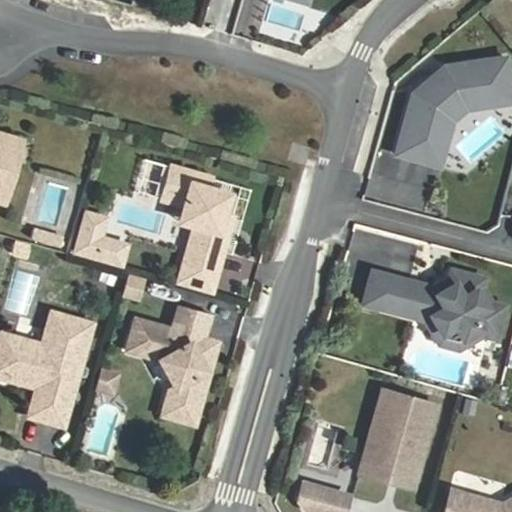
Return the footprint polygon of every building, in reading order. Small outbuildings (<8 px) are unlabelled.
[(286,0),(286,3),(316,11),(318,0),(286,0)] [(318,0),(316,11),(325,13),(328,0),(318,0)] [(419,102),(402,163),(445,175),(456,137),(448,135),(451,125),(468,110),(478,109),(479,117),(511,113),(511,67),(451,74),(443,81),(448,87),(437,97),(432,91),(419,102)] [(443,81),(432,91),(437,97),(448,87),(443,81)] [(448,135),(456,137),(458,130),(471,118),(479,117),(478,109),(468,110),(451,125),(448,135)] [(0,203),(7,206),(11,191),(23,195),(29,176),(17,172),(23,150),(0,143),(0,203)] [(35,154),(23,150),(17,172),(29,176),(35,154)] [(30,220),(60,228),(73,177),(43,169),(30,220)] [(171,174),(162,206),(183,212),(194,233),(185,268),(216,277),(231,225),(222,222),(227,201),(207,195),(209,185),(171,174)] [(23,195),(11,191),(7,206),(19,209),(23,195)] [(65,250),(118,267),(126,241),(99,233),(105,214),(78,206),(65,250)] [(2,310),(27,316),(38,274),(13,268),(2,310)] [(137,299),(141,275),(121,272),(117,296),(137,299)] [(440,291),(394,280),(386,311),(432,323),(437,320),(447,337),(460,329),(468,342),(485,332),(488,337),(502,341),(510,309),(496,306),(494,307),(485,292),(487,290),(489,282),(457,273),(455,282),(459,288),(443,297),(440,291)] [(386,311),(394,280),(378,276),(370,307),(386,311)] [(440,291),(443,297),(459,288),(455,282),(440,291)] [(487,290),(485,292),(494,307),(496,306),(487,290)] [(184,332),(147,322),(143,338),(160,343),(161,346),(158,359),(170,362),(186,391),(180,393),(173,418),(206,427),(220,379),(212,365),(226,357),(230,345),(215,341),(222,317),(191,308),(184,332)] [(104,326),(63,315),(54,347),(27,340),(16,381),(39,387),(44,385),(50,387),(49,390),(41,419),(75,429),(104,326)] [(460,329),(447,337),(445,346),(465,351),(488,337),(485,332),(468,342),(460,329)] [(27,340),(13,336),(1,377),(16,381),(27,340)] [(160,343),(143,338),(138,353),(158,359),(161,346),(160,343)] [(220,379),(226,357),(212,365),(220,379)] [(117,381),(113,393),(124,396),(129,377),(112,372),(110,379),(117,381)] [(117,381),(110,379),(107,392),(113,393),(117,381)] [(393,385),(376,446),(389,450),(383,472),(402,477),(403,470),(411,473),(409,479),(423,482),(446,399),(393,385)] [(389,450),(376,446),(370,468),(383,472),(389,450)] [(403,470),(402,477),(409,479),(411,473),(403,470)] [(354,511),(361,491),(315,478),(311,493),(316,503),(348,511),(354,511)] [(511,511),(511,498),(461,484),(453,511),(511,511)]
